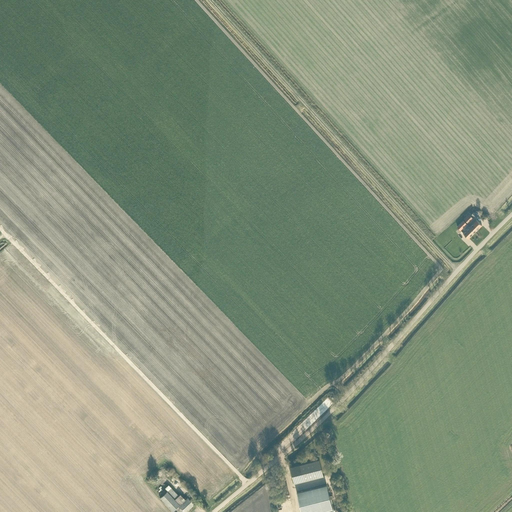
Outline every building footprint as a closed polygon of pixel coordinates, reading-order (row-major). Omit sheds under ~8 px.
[(468,214),(463,219),(468,223),(469,224),(474,219),(468,214)] [(476,220),(470,226),(475,232),(482,225),(476,220)] [(472,235),(475,232),(470,226),(463,233),(467,237),(468,238),(472,235)] [(323,476),(319,459),(290,467),(294,483),(323,476)] [(178,506),(184,511),(185,511),(194,504),(187,498),(185,500),(180,494),(179,495),(178,496),(171,488),(168,485),(164,488),(167,491),(166,492),(164,490),(160,494),(162,496),(160,498),(173,511),(178,506)] [(321,511),(333,509),(330,499),(332,498),(332,495),(329,496),(326,485),(296,492),(301,511),(321,511)]
